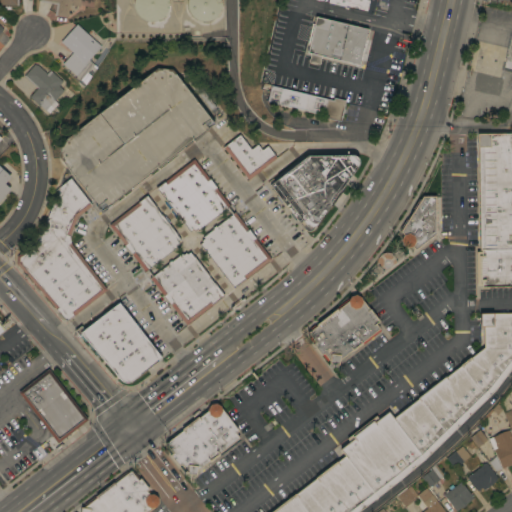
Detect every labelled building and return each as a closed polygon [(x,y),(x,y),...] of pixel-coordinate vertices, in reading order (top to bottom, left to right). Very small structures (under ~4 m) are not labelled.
[(39,1),(39,0),(80,0),(79,6),(69,4),(67,17),(54,14),(56,4),(39,1)] [(166,12),(165,14),(163,17),(160,18),(157,20),(154,21),(151,21),(148,21),(145,20),(142,19),(140,17),(138,15),(136,13),(134,10),(133,7),(133,4),(133,1),(133,0),(168,0),(169,3),(168,6),(168,9),(166,12)] [(216,15),(214,17),(211,19),(209,20),(206,21),(203,21),(200,20),(197,20),(194,18),(192,16),(190,14),(188,12),(187,9),(186,6),(186,3),(187,0),(220,0),(220,1),(220,4),(220,7),(219,10),(218,13),(216,15)] [(375,0),(372,14),(366,13),(366,12),(327,2),(327,0),(375,0)] [(367,29),(359,65),(321,55),(320,59),(320,63),(318,64),(314,62),(310,61),(309,62),(308,60),(310,58),(310,56),(310,53),(307,52),(316,16),(367,29)] [(60,41),(76,24),(101,46),(88,59),(96,67),(90,76),(87,73),(85,74),(89,78),(85,84),(62,63),(72,52),(60,41)] [(23,76),(34,64),(36,65),(36,64),(46,73),(50,69),(62,81),(58,85),(63,90),(54,100),(58,104),(49,113),(45,110),(40,105),(39,106),(29,96),(37,88),(23,76)] [(101,211),(53,148),(157,67),(172,69),(214,124),(101,211)] [(333,100),(334,97),(345,100),(340,121),(322,117),(323,114),(267,100),(271,85),(333,100)] [(474,134),(511,133),(511,287),(476,288),(475,253),(479,253),(477,147),(475,147),(474,134)] [(223,147),(239,134),(251,149),(257,144),(261,150),(267,145),(276,157),(247,179),(223,147)] [(314,228),(311,230),(307,230),(305,230),(303,228),(269,184),(307,155),(353,155),(355,156),(357,157),(358,160),(358,162),(357,166),(314,228)] [(230,205),(198,230),(197,228),(194,230),(193,229),(190,231),(156,188),(193,158),(230,205)] [(0,166),(10,176),(4,183),(10,189),(0,199),(0,166)] [(106,289),(66,321),(16,263),(16,255),(23,250),(25,252),(40,232),(57,192),(55,189),(70,178),(91,205),(77,216),(69,236),(71,243),(106,289)] [(180,239),(177,241),(178,243),(175,245),(176,246),(144,271),(108,224),(146,195),(180,239)] [(419,196),(433,196),(434,234),(413,250),(410,246),(405,248),(400,245),(398,240),(400,234),(398,231),(419,196)] [(271,258),(233,288),(199,244),(202,242),(201,240),(204,238),(203,236),(213,228),(212,227),(215,225),(216,226),(235,212),(271,258)] [(168,263),(168,262),(170,260),(171,261),(181,253),(182,255),(185,252),(186,254),(190,251),(224,295),(186,324),(170,304),(170,305),(163,296),(163,295),(150,278),(152,276),(168,263)] [(345,301),(334,309),(334,308),(306,331),(316,342),(313,345),(326,361),(326,363),(336,365),(336,361),(376,330),(372,324),(376,321),(360,300),(360,302),(358,297),(353,294),(347,296),(345,301)] [(128,382),(124,382),(123,381),(121,380),(119,378),(117,375),(81,334),(79,335),(75,330),(80,325),(84,329),(118,302),(161,357),(128,382)] [(268,511),(355,511),(423,460),(491,393),(511,365),(511,312),(477,312),(477,326),(482,326),(482,347),(391,418),(386,412),(372,422),(370,420),(348,436),(350,439),(336,450),(341,456),(268,511)] [(46,375),(84,422),(58,445),(17,396),(46,375)] [(213,403),(207,404),(205,409),(196,416),(195,415),(178,429),(179,430),(162,443),(170,453),(167,455),(176,465),(178,463),(184,471),(184,473),(193,474),(193,471),(237,438),(233,433),(236,431),(219,408),(218,405),(213,403)] [(506,425),(511,422),(511,408),(502,412),(506,425)] [(494,457),(487,460),(492,471),(511,463),(509,457),(511,456),(511,443),(506,430),(486,438),(494,457)] [(464,475),(474,492),(495,479),(485,463),(464,475)] [(78,507),(76,511),(142,511),(149,507),(152,506),(155,502),(154,497),(150,493),(147,494),(144,491),(147,489),(138,478),(136,479),(128,469),(81,507),(78,507)] [(454,511),(471,497),(457,481),(440,495),(454,511)] [(442,511),(424,487),(414,494),(424,508),(418,511),(442,511)]
